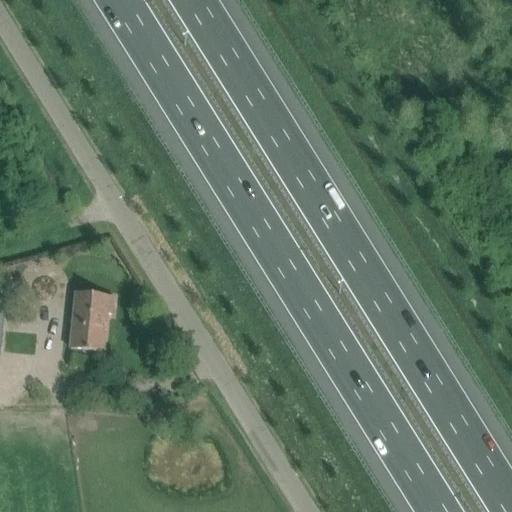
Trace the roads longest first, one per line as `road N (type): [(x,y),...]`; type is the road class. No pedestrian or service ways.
road 1 (motorway): [(121,0),(441,511)]
road 2 (motorway): [(511,506),(195,0)]
road 3 (unclassified): [(308,511),(0,16)]
